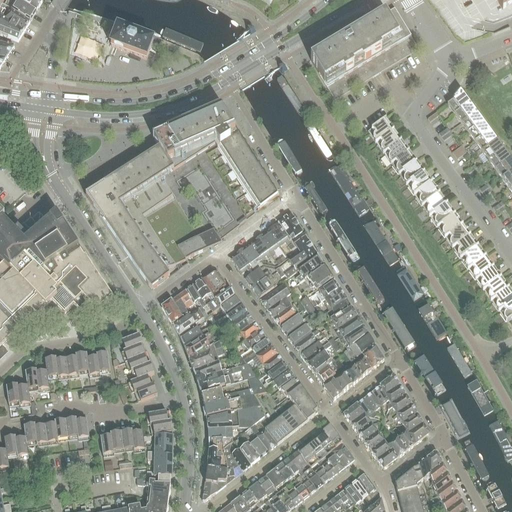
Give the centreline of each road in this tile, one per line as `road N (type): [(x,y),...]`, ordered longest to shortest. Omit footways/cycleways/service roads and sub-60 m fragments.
road 1 (secondary): [(51,111),(138,115),(194,101),(365,0)]
road 2 (secondary): [(326,0),(189,89),(124,102),(47,97)]
road 3 (residential): [(450,59),(415,122),(511,258)]
road 4 (residential): [(328,415),(214,257)]
road 5 (residential): [(398,361),(295,197)]
road 6 (tertiary): [(140,311),(46,168)]
road 7 (residential): [(140,311),(98,341),(22,354),(0,378)]
road 8 (residential): [(204,511),(328,415)]
road 9 (residential): [(182,402),(53,410)]
